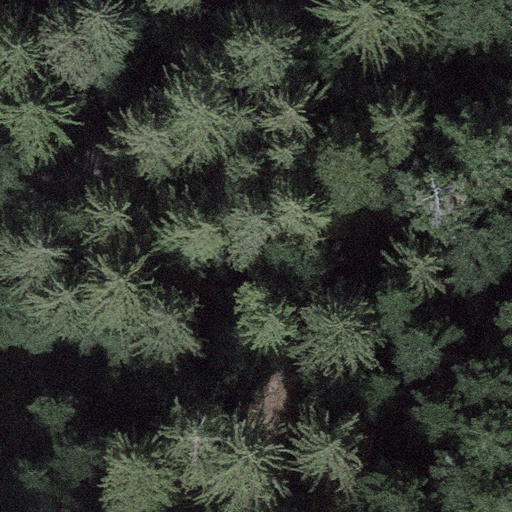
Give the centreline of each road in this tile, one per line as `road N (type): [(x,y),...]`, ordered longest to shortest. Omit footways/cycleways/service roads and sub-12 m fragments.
road 1 (track): [(511,129),(331,329),(269,511)]
road 2 (unclassified): [(338,0),(287,21),(165,103),(0,235)]
